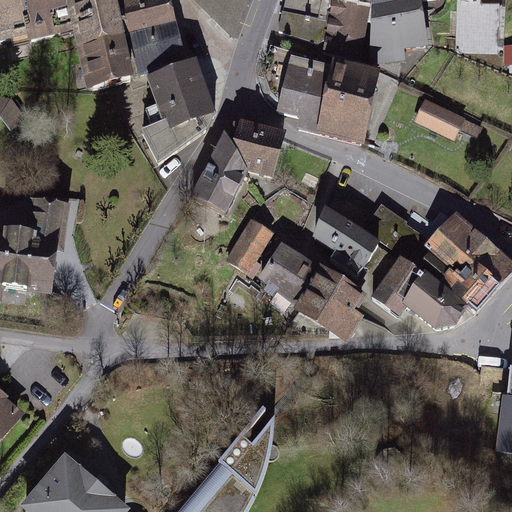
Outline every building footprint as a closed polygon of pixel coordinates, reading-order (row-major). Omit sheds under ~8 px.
[(144,51),(142,44),(186,34),(178,0),(133,0),(132,0),(119,0),(0,0),(0,50),(11,46),(11,49),(39,43),(40,51),(89,43),(98,98),(149,90),(147,83),(140,52),(144,51)] [(256,2),(255,0),(192,0),(240,46),(249,19),(256,2)] [(290,0),(283,41),(330,53),(330,62),(369,69),(374,12),(381,13),(383,0),(290,0)] [(437,55),(428,0),(383,0),(381,13),(374,71),(412,67),(411,57),(437,55)] [(511,0),(464,0),(465,9),(511,4),(511,0)] [(195,72),(186,34),(142,44),(144,51),(140,52),(147,83),(195,72)] [(329,148),(344,74),(295,63),(283,120),(308,126),(304,142),(329,148)] [(155,89),(171,134),(152,142),(168,174),(220,144),(228,126),(209,70),(155,89)] [(394,84),(344,74),(329,148),(379,158),(394,84)] [(432,109),(421,132),(460,151),(471,128),(432,109)] [(234,146),(201,206),(234,224),(257,182),(284,189),(296,144),(253,133),(247,153),(234,146)] [(0,238),(0,297),(65,309),(80,215),(39,208),(33,244),(0,238)] [(365,283),(370,272),(377,276),(389,253),(329,222),(317,245),(345,259),(339,270),(365,283)] [(511,291),(511,265),(462,228),(438,259),(500,306),(511,291)] [(256,231),(230,270),(253,285),(278,246),(256,231)] [(287,258),(266,289),(297,310),(319,279),(287,258)] [(482,316),(413,269),(385,308),(410,327),(418,319),(450,340),(468,336),(482,316)] [(356,350),(380,311),(332,282),(308,321),(356,350)] [(511,383),(503,457),(511,458),(511,383)] [(0,460),(33,424),(0,394),(0,460)] [(254,511),(261,499),(266,489),(272,476),(275,464),(278,452),(280,437),(280,421),(231,474),(197,511),(254,511)] [(132,511),(78,468),(42,511),(132,511)]
